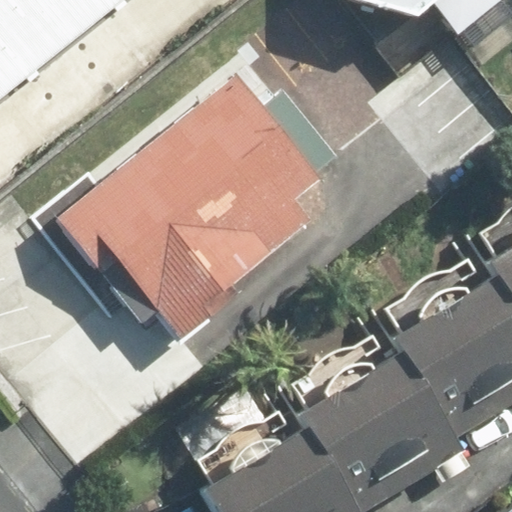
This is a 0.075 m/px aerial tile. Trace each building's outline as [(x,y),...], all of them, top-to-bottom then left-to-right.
[(0,0),(0,92),(115,0),(0,0)] [(352,0),(412,14),(428,0),(436,0),(464,32),(500,0),(352,0)] [(212,299),(319,209),(304,190),(327,170),(242,68),(67,215),(88,239),(105,225),(169,301),(157,310),(181,339),(218,307),(212,299)] [(508,264),(511,271),(511,232),(495,242),(508,264)] [(418,339),(470,419),(511,394),(511,271),(508,264),(408,321),(418,339)] [(323,411),(376,491),(478,432),(470,419),(418,339),(316,398),(323,411)] [(354,511),(302,432),(201,490),(213,511),(354,511)]
